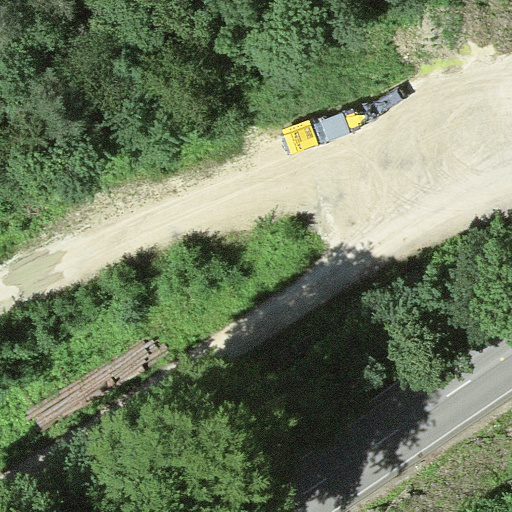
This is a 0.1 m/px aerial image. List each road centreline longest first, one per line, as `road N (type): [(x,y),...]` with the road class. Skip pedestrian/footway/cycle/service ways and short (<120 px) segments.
road 1 (track): [(0,484),(511,189)]
road 2 (track): [(506,191),(362,154),(231,168),(0,251)]
road 3 (secondary): [(257,511),(511,346)]
